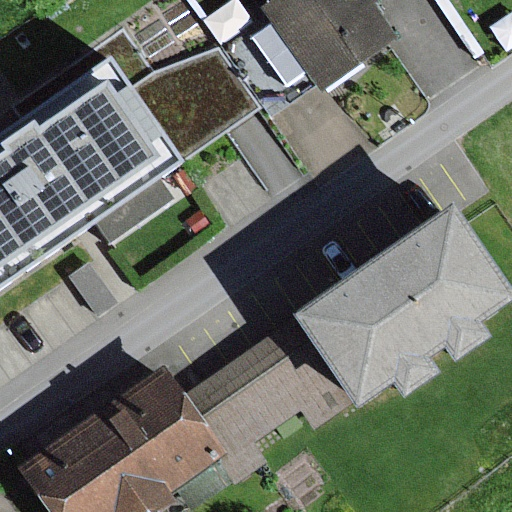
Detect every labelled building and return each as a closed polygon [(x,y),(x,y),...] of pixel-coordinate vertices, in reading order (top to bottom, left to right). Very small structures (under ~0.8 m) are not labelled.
[(382,0),(271,0),(261,7),(267,16),(222,46),(224,48),(264,108),(271,118),(318,87),(322,93),(400,41),(375,5),(382,0)] [(114,55),(0,133),(0,292),(264,108),(224,48),(130,79),(114,55)] [(511,285),(455,202),(292,313),(296,318),(355,404),(358,409),(395,383),(406,400),(444,374),(432,357),(447,347),(457,362),(494,337),(484,322),(511,302),(511,285)] [(116,304),(88,263),(68,277),(96,318),(116,304)] [(355,404),(296,318),(185,396),(227,455),(219,460),(236,487),(269,466),(254,444),(301,412),(314,431),(355,404)] [(164,365),(17,467),(47,511),(164,511),(177,503),(171,494),(219,460),(227,455),(185,396),(164,365)]
